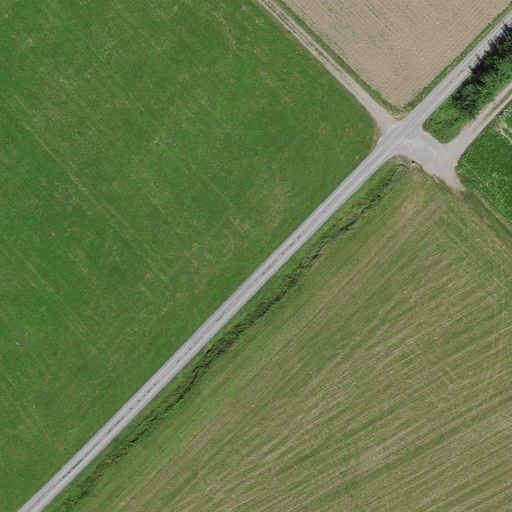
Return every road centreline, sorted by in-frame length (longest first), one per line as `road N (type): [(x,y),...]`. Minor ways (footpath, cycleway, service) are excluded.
road 1 (track): [(23,511),(511,17)]
road 2 (track): [(511,243),(266,0)]
